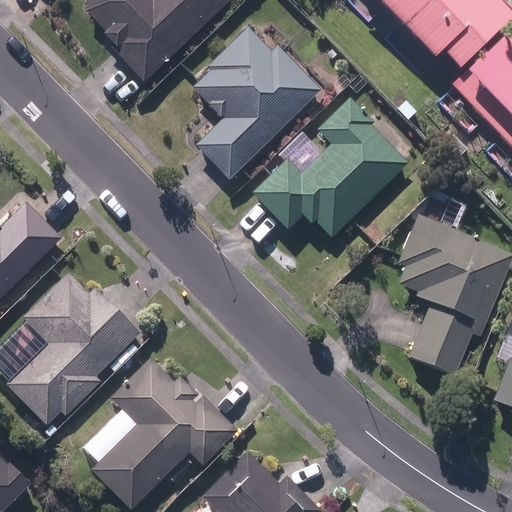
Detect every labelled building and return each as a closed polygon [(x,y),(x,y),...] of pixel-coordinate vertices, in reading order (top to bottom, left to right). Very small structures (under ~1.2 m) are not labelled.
[(125,63),(144,82),(230,0),(93,0),(98,5),(89,13),(105,31),(103,34),(115,46),(112,49),(125,63)] [(375,0),(431,58),(439,50),(457,68),(510,18),(493,0),(375,0)] [(212,164),(228,181),(320,92),(277,48),(271,54),(248,30),(208,68),(212,72),(194,89),(224,120),(196,148),(212,164)] [(511,41),(506,35),(467,73),(469,74),(455,88),(511,146),(511,41)] [(314,221),(331,239),(406,165),(368,127),(371,124),(349,101),(318,131),(332,145),(300,177),(286,162),(252,195),(270,213),(287,231),(302,216),(310,224),(314,221)] [(0,300),(61,240),(42,221),(26,205),(0,230),(0,229),(0,300)] [(409,356),(453,375),(471,335),(478,338),(511,258),(511,257),(419,217),(398,264),(406,268),(400,284),(420,293),(418,296),(433,303),(409,356)] [(8,386),(47,425),(60,412),(65,416),(99,383),(94,378),(138,336),(116,313),(94,290),(88,296),(69,275),(23,319),(49,346),(8,386)] [(92,473),(131,511),(188,453),(202,467),(237,432),(220,415),(203,399),(195,406),(192,402),(197,397),(180,380),(174,385),(149,360),(110,400),(137,427),(92,473)] [(511,363),(509,362),(493,404),(511,411),(511,363)] [(318,511),(298,492),(286,480),(279,486),(246,454),(203,498),(217,511),(318,511)] [(0,511),(3,511),(31,484),(10,463),(7,466),(0,459),(0,511)]
